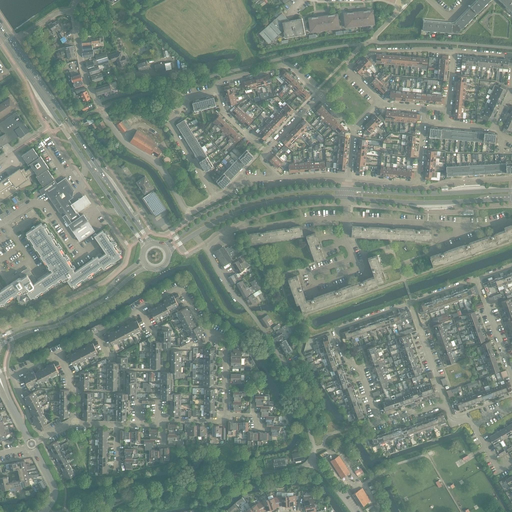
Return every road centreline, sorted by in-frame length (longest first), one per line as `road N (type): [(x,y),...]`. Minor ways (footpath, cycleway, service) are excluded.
road 1 (residential): [(352,511),(312,462),(287,368),(207,251)]
road 2 (residential): [(227,416),(227,337),(198,320),(181,289),(57,352)]
road 3 (residential): [(445,401),(379,422),(361,371),(345,358),(337,329),(411,303)]
road 4 (residential): [(190,211),(159,165),(124,142),(99,108),(81,61),(77,0)]
road 5 (tertiary): [(348,188),(246,201),(164,246)]
road 6 (tertiary): [(95,162),(0,22)]
road 7 (tertiary): [(0,345),(59,325),(146,266)]
road 8 (tertiary): [(511,190),(348,188)]
road 9 (tertiary): [(348,197),(511,198)]
road 10 (tertiary): [(142,260),(55,320),(0,336)]
road 11 (tertiary): [(196,233),(266,203),(348,197)]
road 12 (residential): [(346,219),(503,220)]
road 13 (residential): [(217,198),(171,125),(185,96),(216,87)]
road 14 (residential): [(207,251),(229,231),(346,219)]
road 15 (residential): [(349,177),(417,181),(423,123)]
road 16 (tertiary): [(19,64),(88,166)]
road 17 (residential): [(216,87),(287,63),(320,95)]
